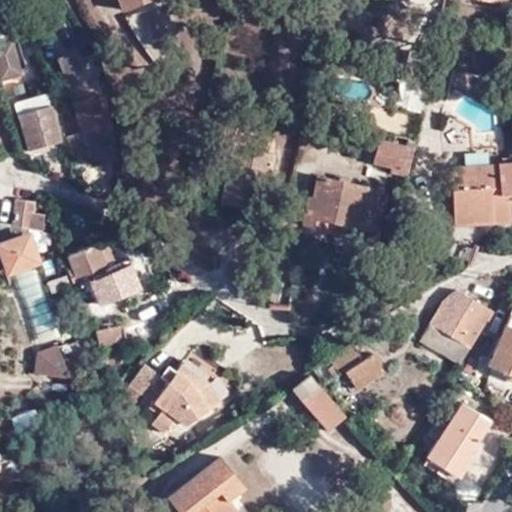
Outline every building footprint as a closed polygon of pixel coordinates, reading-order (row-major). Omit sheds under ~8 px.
[(0,42),(0,77),(16,72),(6,40),(0,42)] [(427,63),(429,53),(412,49),(406,77),(423,81),(427,63)] [(73,50),(56,57),(67,85),(80,131),(65,135),(72,159),(88,154),(89,157),(114,156),(112,122),(108,122),(96,80),(87,82),(78,60),(73,50)] [(307,65),(289,62),(281,95),(300,98),(307,65)] [(443,99),(449,68),(427,63),(423,81),(420,94),(443,99)] [(8,92),(12,103),(43,95),(38,82),(8,92)] [(43,95),(12,103),(26,148),(57,138),(43,95)] [(389,169),(404,172),(410,145),(375,136),(370,159),(390,163),(389,169)] [(231,143),(225,168),(237,171),(229,202),(259,209),(272,152),(231,143)] [(510,173),(511,193),(511,163),(450,167),(451,177),(510,173)] [(237,171),(225,168),(218,200),(229,202),(237,171)] [(506,194),(511,193),(510,173),(451,177),(452,223),(507,220),(506,194)] [(359,199),(362,184),(314,174),(309,196),(306,195),(299,227),(324,232),(327,219),(369,228),(375,203),(359,199)] [(379,187),(362,184),(359,199),(375,203),(379,187)] [(10,224),(40,228),(42,213),(29,210),(30,199),(15,196),(10,224)] [(106,237),(93,242),(106,271),(116,266),(106,237)] [(106,271),(93,242),(66,253),(70,264),(66,266),(78,296),(85,294),(94,290),(99,301),(100,302),(139,286),(128,260),(116,266),(106,271)] [(12,278),(39,264),(37,259),(9,269),(12,278)] [(67,343),(39,264),(12,278),(39,354),(58,346),(67,343)] [(454,287),(439,301),(419,338),(448,352),(457,338),(469,316),(453,307),(461,292),(454,287)] [(94,290),(85,294),(89,304),(99,301),(94,290)] [(457,338),(468,345),(482,322),(484,323),(492,309),(461,292),(453,307),(469,316),(457,338)] [(511,301),(487,363),(511,373),(511,301)] [(98,343),(123,338),(119,320),(93,328),(98,343)] [(457,338),(448,352),(460,358),(468,345),(457,338)] [(342,368),(354,385),(383,368),(371,351),(361,357),(351,343),(343,343),(327,356),(332,365),(328,368),(332,375),(342,368)] [(70,377),(58,346),(39,354),(35,355),(34,372),(70,377)] [(218,400),(204,381),(196,386),(191,383),(197,377),(179,363),(166,381),(155,373),(152,373),(146,369),(145,369),(139,365),(126,384),(139,393),(141,392),(145,395),(143,399),(150,404),(152,400),(161,407),(152,421),(165,430),(174,417),(180,423),(218,400)] [(477,381),(488,387),(493,378),(482,372),(477,381)] [(307,374),(290,388),(300,399),(316,385),(307,374)] [(196,386),(204,381),(197,377),(191,383),(196,386)] [(341,416),(316,385),(300,399),(324,429),(341,416)] [(345,406),(352,414),(363,406),(356,396),(345,406)] [(486,417),(460,400),(421,460),(452,481),(472,451),(467,447),(486,417)] [(14,428),(37,423),(34,410),(11,415),(14,428)] [(158,443),(135,455),(139,467),(165,453),(158,443)] [(234,511),(224,498),(218,492),(236,477),(218,454),(167,494),(179,511),(234,511)] [(241,483),(236,477),(218,492),(224,498),(241,483)]
